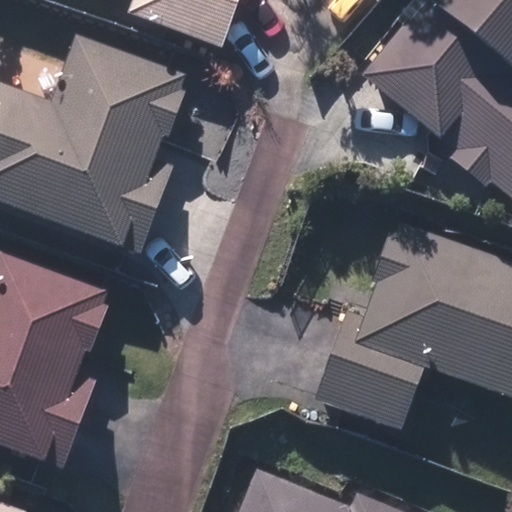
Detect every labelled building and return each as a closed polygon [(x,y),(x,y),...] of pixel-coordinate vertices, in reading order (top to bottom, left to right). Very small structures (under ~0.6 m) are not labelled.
[(127,0),(137,3),(132,15),(224,48),(241,0),(127,0)] [(511,0),(431,0),(364,80),(453,154),(450,157),(490,191),(493,187),(511,203),(511,0)] [(0,205),(143,258),(176,168),(156,161),(185,81),(77,41),(53,107),(0,87),(0,205)] [(511,264),(402,226),(367,323),(349,317),(318,402),(403,433),(426,371),(511,402),(511,264)] [(0,442),(66,469),(101,380),(80,372),(110,297),(1,255),(0,257),(0,442)] [(390,511),(270,461),(247,511),(390,511)]
